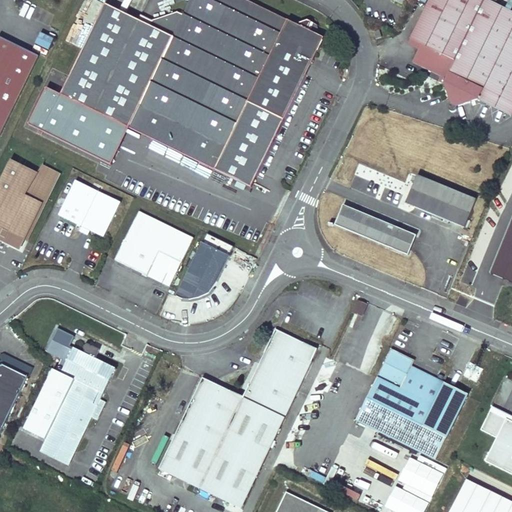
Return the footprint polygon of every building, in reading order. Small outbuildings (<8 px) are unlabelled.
[(325,37),(246,0),(191,0),(183,15),(178,13),(153,21),(151,26),(105,5),(61,94),(253,186),(325,37)] [(428,0),(409,39),(421,45),(412,62),(440,76),(438,81),(444,84),(443,83),(485,0),(428,0)] [(485,0),(443,83),(444,84),(451,104),(449,106),(449,109),(451,112),(454,112),(457,109),(457,107),(478,100),(511,116),(511,115),(511,11),(492,1),(492,0),(485,0)] [(0,40),(0,139),(39,59),(0,40)] [(0,237),(4,230),(25,240),(42,203),(39,202),(41,197),(45,198),(57,172),(42,165),(38,173),(11,160),(0,183),(0,237)] [(405,204),(413,207),(425,178),(417,175),(405,204)] [(425,178),(413,207),(464,228),(476,200),(425,178)] [(104,237),(121,202),(76,181),(59,215),(104,237)] [(416,235),(343,205),(335,225),(408,255),(416,235)] [(174,277),(192,239),(193,237),(139,211),(115,260),(163,283),(168,274),(174,277)] [(511,216),(494,274),(511,280),(511,216)] [(4,230),(0,237),(21,248),(25,240),(4,230)] [(204,241),(177,295),(189,298),(199,297),(209,293),(218,285),(233,254),(204,241)] [(174,277),(168,274),(163,283),(170,286),(174,277)] [(358,301),(353,313),(362,316),(366,305),(358,301)] [(75,380),(40,451),(69,465),(92,417),(97,420),(106,402),(100,399),(116,368),(95,358),(100,349),(93,346),(92,346),(91,345),(89,344),(86,344),(84,346),(84,347),(84,350),(85,351),(85,353),(74,348),(73,350),(68,348),(74,337),(58,329),(46,352),(61,359),(58,364),(64,367),(61,373),(75,380)] [(203,378),(159,469),(241,509),(317,349),(276,330),(244,397),(203,378)] [(392,349),(356,420),(435,460),(446,438),(423,427),(445,383),(412,367),(415,361),(392,349)] [(0,433),(30,372),(5,360),(0,362),(0,433)] [(445,383),(423,427),(446,438),(468,394),(445,383)] [(480,430),(497,438),(485,462),(511,474),(511,415),(492,405),(480,430)] [(19,427),(14,436),(33,445),(37,437),(19,427)] [(14,437),(10,445),(28,455),(33,447),(14,437)] [(125,445),(112,471),(116,473),(129,448),(125,445)] [(511,511),(511,501),(468,478),(450,511),(511,511)] [(385,509),(391,511),(425,511),(430,504),(395,487),(385,509)]
